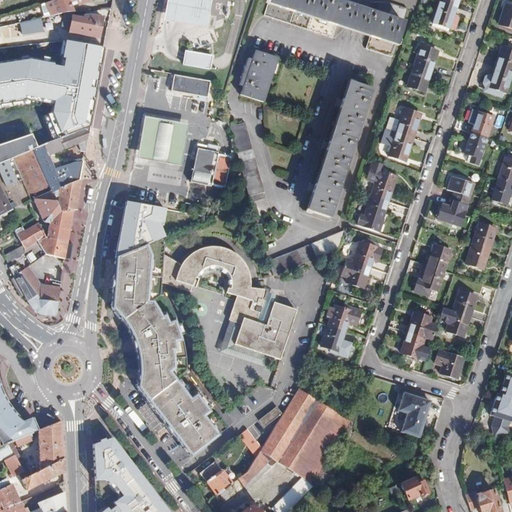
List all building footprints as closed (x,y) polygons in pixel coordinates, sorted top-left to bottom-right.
[(41,5),(45,17),(52,15),(63,13),(69,13),(65,5),(76,1),(78,6),(83,4),(90,1),(89,0),(54,0),(54,1),(41,5)] [(165,0),(162,20),(183,24),(204,28),(208,0),(165,0)] [(270,0),(265,18),(334,41),(339,27),(355,32),(371,37),(367,51),(393,60),(409,12),(391,6),(389,11),(381,8),(378,17),(362,12),(346,7),(347,0),(270,0)] [(441,0),(441,3),(457,9),(459,4),(460,0),(441,0)] [(455,16),(457,9),(441,3),(434,23),(447,28),(448,24),(452,25),(455,16)] [(505,8),(499,25),(511,29),(511,5),(510,5),(508,9),(505,8)] [(69,13),(63,13),(61,26),(70,28),(69,33),(101,38),(102,31),(104,20),(92,18),(86,18),(85,22),(73,20),(74,12),(69,13)] [(461,18),(455,16),(452,25),(448,24),(447,28),(456,31),(461,18)] [(39,17),(18,22),(21,35),(42,30),(39,17)] [(415,68),(432,73),(437,57),(434,56),(435,51),(422,47),(415,68)] [(211,55),(183,50),(181,58),(180,65),(209,70),(210,62),(211,55)] [(501,52),(495,69),(511,74),(511,51),(506,50),(505,53),(501,52)] [(276,62),(256,55),(242,98),(262,104),(276,62)] [(426,89),(432,73),(415,68),(409,88),(422,92),(422,88),(426,89)] [(511,76),(511,74),(495,69),(492,79),(489,89),(506,94),(511,76)] [(173,85),(171,95),(207,102),(211,82),(175,75),(173,85)] [(489,89),(492,79),(488,77),(484,80),(482,86),(484,90),(485,91),(485,93),(502,99),(503,96),(506,97),(506,94),(489,89)] [(372,92),(352,85),(311,213),(331,219),(372,92)] [(84,99),(82,99),(65,95),(61,113),(63,113),(77,116),(81,117),(83,109),(84,99)] [(397,133),(413,138),(420,119),(417,117),(418,114),(405,110),(401,122),(397,133)] [(474,127),(472,135),(487,140),(494,119),(472,112),(468,124),(474,127)] [(49,145),(75,135),(72,128),(75,122),(77,116),(63,113),(62,117),(59,115),(55,114),(52,114),(49,114),(47,115),(45,116),(43,119),(40,124),(40,127),(40,131),(41,133),(32,136),(33,137),(37,146),(38,148),(39,148),(49,145)] [(163,122),(145,118),(142,138),(139,159),(158,162),(181,166),(187,126),(163,122)] [(389,118),(385,129),(397,133),(401,122),(389,118)] [(230,126),(248,198),(263,194),(244,122),(230,126)] [(32,136),(0,147),(0,161),(12,156),(12,157),(13,157),(14,160),(13,160),(33,203),(36,202),(44,223),(49,224),(48,239),(45,238),(38,242),(45,256),(65,261),(67,250),(71,225),(74,212),(76,211),(81,181),(80,180),(83,163),(74,165),(73,163),(68,164),(58,159),(56,154),(78,146),(81,154),(85,154),(89,129),(75,135),(49,145),(39,148),(38,148),(37,146),(33,137),(32,136)] [(407,158),(413,138),(397,133),(389,156),(402,160),(403,157),(407,158)] [(487,140),(472,135),(465,156),(473,159),(472,163),(478,166),(487,140)] [(211,186),(217,154),(219,145),(207,143),(206,150),(196,148),(192,167),(189,183),(211,187),(211,186)] [(217,154),(211,186),(216,187),(222,188),(228,156),(222,155),(217,154)] [(497,180),(511,184),(511,161),(504,159),(497,180)] [(372,197),(389,202),(394,185),(390,184),(391,181),(379,177),(372,197)] [(454,195),(451,202),(467,207),(473,186),(451,179),(447,192),(454,195)] [(506,206),(511,186),(511,184),(497,180),(490,201),(506,206)] [(0,219),(14,212),(0,187),(0,219)] [(383,218),(389,202),(372,197),(366,217),(378,221),(380,217),(383,218)] [(467,207),(451,202),(445,222),(460,227),(467,207)] [(169,224),(172,209),(137,204),(135,219),(121,216),(118,236),(144,240),(145,228),(155,230),(156,222),(169,224)] [(25,249),(38,242),(45,238),(46,235),(40,225),(25,232),(22,228),(16,231),(20,239),(24,247),(25,249)] [(472,246),(489,251),(494,235),(490,233),(492,230),(479,225),(472,246)] [(337,253),(344,232),(269,260),(273,277),(337,253)] [(161,291),(162,286),(163,255),(165,240),(116,259),(113,309),(117,312),(122,316),(125,322),(130,328),(133,335),(137,345),(139,355),(139,370),(140,378),(139,385),(165,421),(185,445),(188,443),(195,452),(226,429),(225,428),(183,374),(185,371),(180,347),(169,314),(160,295),(158,295),(158,292),(161,291)] [(361,243),(360,244),(374,248),(373,252),(376,253),(373,261),(379,263),(383,250),(375,247),(374,243),(367,241),(363,244),(361,243)] [(354,264),(371,269),(373,261),(376,253),(373,252),(374,248),(360,244),(354,264)] [(167,257),(163,255),(162,286),(186,294),(188,289),(191,290),(196,280),(198,277),(200,274),(203,272),(209,271),(215,273),(219,275),(222,279),(224,282),(224,285),(222,293),(232,297),(225,322),(226,322),(238,326),(230,346),(265,358),(271,361),(275,362),(276,362),(293,312),(270,305),(261,302),(258,301),(261,292),(249,290),(249,288),(249,284),(247,275),(246,271),(242,265),(238,259),(235,256),(226,250),(220,248),(215,247),(210,246),(202,247),(193,250),(189,252),(181,258),(178,261),(167,257)] [(484,267),(489,251),(472,246),(466,265),(478,269),(480,266),(484,267)] [(24,247),(4,257),(8,265),(13,262),(25,256),(25,249),(24,247)] [(433,250),(427,268),(443,273),(450,252),(437,248),(436,251),(433,250)] [(345,250),(337,253),(319,291),(331,292),(345,250)] [(116,259),(113,261),(110,280),(108,311),(113,317),(119,324),(125,333),(131,350),(133,361),(133,371),(133,380),(134,388),(177,446),(182,453),(186,458),(195,452),(188,443),(185,445),(165,421),(139,385),(140,378),(139,370),(139,355),(137,345),(133,335),(130,328),(125,322),(122,316),(117,312),(113,309),(116,259)] [(349,279),(354,264),(346,261),(341,277),(349,279)] [(365,285),(371,269),(354,264),(349,279),(347,283),(355,286),(360,287),(361,284),(365,285)] [(57,311),(59,303),(40,301),(37,296),(38,295),(23,276),(21,277),(15,266),(10,269),(14,278),(24,296),(27,301),(36,313),(43,316),(54,317),(57,315),(57,311)] [(60,296),(61,289),(41,286),(28,268),(21,273),(23,276),(38,295),(37,296),(40,301),(59,303),(60,296)] [(443,273),(427,268),(422,283),(425,284),(424,288),(437,292),(443,273)] [(347,283),(349,279),(341,277),(340,281),(344,283),(341,292),(352,296),(355,286),(347,283)] [(24,296),(14,278),(11,280),(21,298),(24,296)] [(264,292),(261,302),(270,305),(274,295),(268,294),(264,292)] [(452,313),(469,319),(474,302),(471,300),(472,297),(459,293),(452,313)] [(329,328),(345,333),(348,325),(356,328),(356,326),(358,326),(362,314),(344,308),(343,311),(335,307),(334,310),(331,309),(328,318),(331,320),(329,328)] [(464,333),(469,319),(452,313),(446,333),(459,336),(460,333),(464,333)] [(412,319),(407,335),(423,340),(428,325),(429,320),(417,317),(416,320),(412,319)] [(238,326),(226,322),(216,353),(261,369),(262,365),(265,358),(230,346),(238,326)] [(423,340),(432,343),(437,328),(428,325),(423,340)] [(339,350),(345,333),(329,328),(322,348),(334,352),(336,349),(339,350)] [(423,340),(407,335),(402,350),(406,351),(404,356),(417,360),(423,340)] [(463,361),(444,356),(441,364),(443,364),(439,377),(453,382),(454,378),(457,379),(463,361)] [(262,365),(272,369),(275,362),(271,361),(265,358),(262,365)] [(490,428),(493,437),(502,435),(508,434),(506,428),(508,422),(511,423),(511,367),(508,374),(505,373),(498,395),(496,394),(489,416),(493,417),(490,428)] [(0,447),(7,444),(11,442),(14,441),(29,434),(38,431),(33,419),(25,422),(20,417),(16,413),(13,409),(9,402),(4,394),(2,388),(0,382),(0,447)] [(293,395),(280,416),(331,447),(347,421),(301,392),(296,390),(293,395)] [(430,402),(403,394),(397,412),(406,415),(401,434),(419,440),(430,402)] [(279,415),(273,408),(256,421),(261,428),(279,415)] [(259,449),(253,458),(244,471),(234,479),(244,490),(267,467),(264,464),(268,459),(300,479),(302,480),(309,484),(312,478),(317,482),(325,468),(320,465),(331,447),(280,416),(259,449)] [(62,444),(61,421),(38,431),(40,469),(48,465),(62,458),(62,444)] [(163,511),(99,423),(92,428),(95,511),(163,511)] [(244,429),(236,435),(246,449),(254,443),(244,429)] [(29,434),(14,441),(16,446),(31,440),(29,434)] [(11,442),(7,444),(11,451),(14,456),(19,465),(25,476),(30,474),(11,442)] [(254,443),(246,449),(253,458),(259,449),(254,443)] [(14,456),(7,459),(12,472),(10,473),(12,476),(19,473),(27,488),(63,471),(63,466),(62,458),(48,465),(40,469),(30,474),(25,476),(19,465),(14,456)] [(199,475),(206,485),(222,473),(218,467),(220,465),(217,461),(199,475)] [(222,473),(206,485),(216,497),(232,485),(222,473)] [(0,511),(4,510),(21,502),(18,496),(12,483),(10,484),(7,478),(0,481),(0,511)] [(302,480),(300,479),(268,507),(272,511),(283,511),(310,489),(302,480)] [(427,496),(421,485),(416,487),(413,481),(400,486),(406,502),(417,497),(418,500),(427,496)] [(465,496),(471,510),(478,508),(479,511),(499,511),(493,491),(476,496),(475,494),(465,496)] [(65,504),(64,493),(38,505),(40,510),(35,511),(63,511),(65,511),(65,504)] [(25,511),(21,502),(4,510),(0,511),(25,511)]
